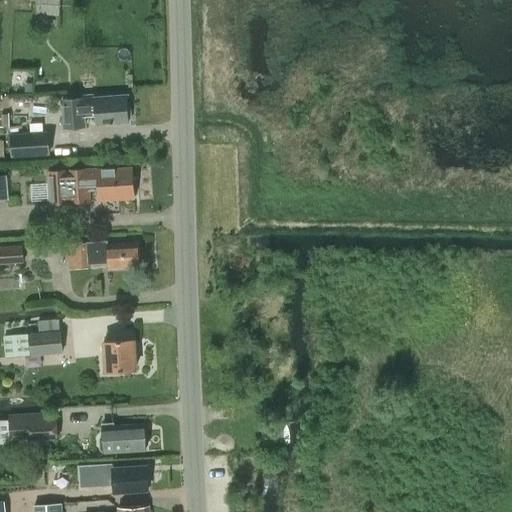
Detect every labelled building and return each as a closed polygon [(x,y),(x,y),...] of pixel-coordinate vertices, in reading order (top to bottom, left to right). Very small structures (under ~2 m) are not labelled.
[(128,95),(63,99),(65,127),(85,126),(85,111),(95,111),(96,123),(130,121),(129,118),(132,116),(131,109),(129,105),(128,95)] [(1,114),(1,126),(9,125),(9,113),(1,114)] [(48,131),(10,133),(12,157),(50,154),(48,131)] [(88,169),(49,172),(51,203),(91,201),(90,189),(100,188),(101,200),(135,198),(133,167),(88,170),(88,169)] [(0,199),(9,199),(7,174),(0,174),(0,199)] [(109,240),(74,243),(75,267),(91,266),(91,265),(109,263),(109,268),(140,266),(138,243),(109,244),(109,240)] [(0,263),(24,262),(23,246),(0,247),(0,263)] [(39,333),(6,336),(8,358),(63,352),(61,331),(60,320),(38,322),(39,333)] [(106,371),(136,369),(134,339),(104,341),(106,371)] [(9,417),(11,442),(58,439),(57,412),(26,413),(27,416),(9,417)] [(104,434),(100,439),(101,448),(104,452),(147,450),(146,447),(149,444),(149,438),(146,436),(145,424),(114,425),(114,423),(103,424),(104,434)] [(149,490),(147,466),(114,468),(113,463),(80,465),(81,487),(115,487),(115,492),(149,490)] [(61,511),(61,503),(34,505),(34,511),(61,511)]
